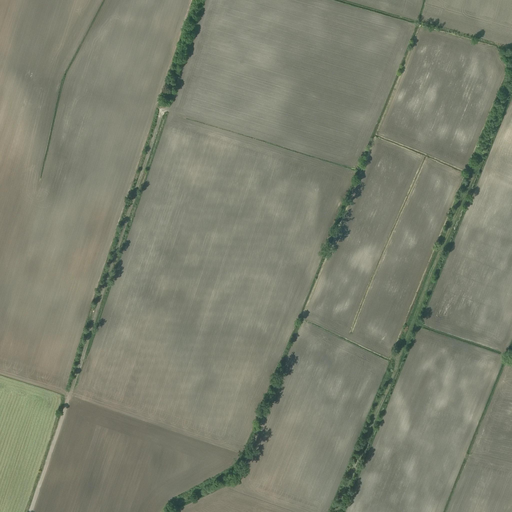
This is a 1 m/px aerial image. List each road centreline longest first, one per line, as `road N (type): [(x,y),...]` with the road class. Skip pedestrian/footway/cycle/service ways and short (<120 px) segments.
road 1 (track): [(30,511),(163,108)]
road 2 (track): [(336,511),(473,173)]
